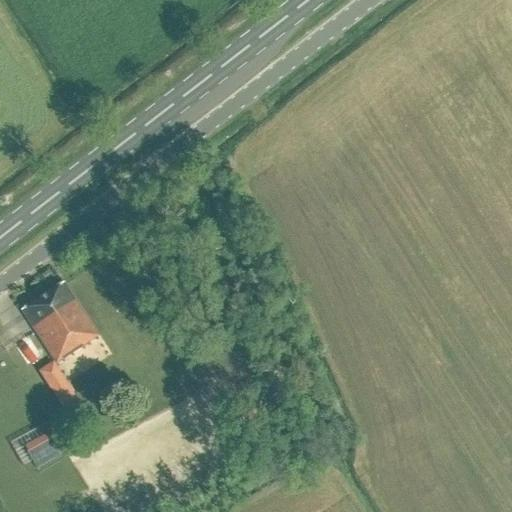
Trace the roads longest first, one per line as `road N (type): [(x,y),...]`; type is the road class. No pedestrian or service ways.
road 1 (unclassified): [(0,285),(369,0)]
road 2 (primary): [(0,237),(308,0)]
